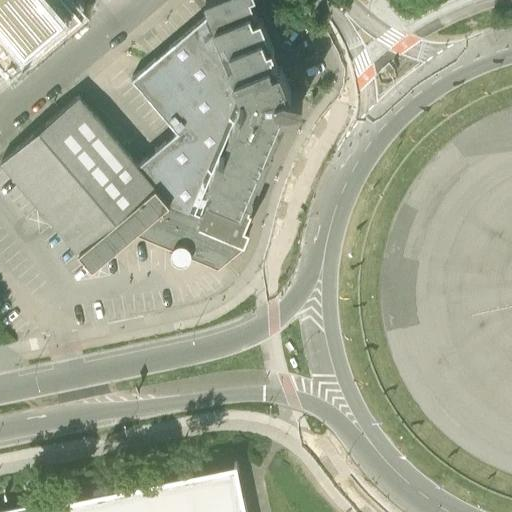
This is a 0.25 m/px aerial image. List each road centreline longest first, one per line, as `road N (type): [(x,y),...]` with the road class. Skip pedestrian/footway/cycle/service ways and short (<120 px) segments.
road 1 (primary): [(0,431),(192,389),(263,393),(331,416),(387,480),(408,486)]
road 2 (primary): [(336,205),(300,293),(238,340),(0,395)]
road 3 (primary): [(336,205),(328,280),(336,353),(359,411),(408,486)]
road 4 (unclassified): [(0,119),(141,0)]
road 5 (tertiary): [(328,0),(361,74),(368,143)]
road 6 (tertiary): [(474,59),(402,40),(341,0)]
road 7 (primary): [(474,59),(407,101),(368,143)]
